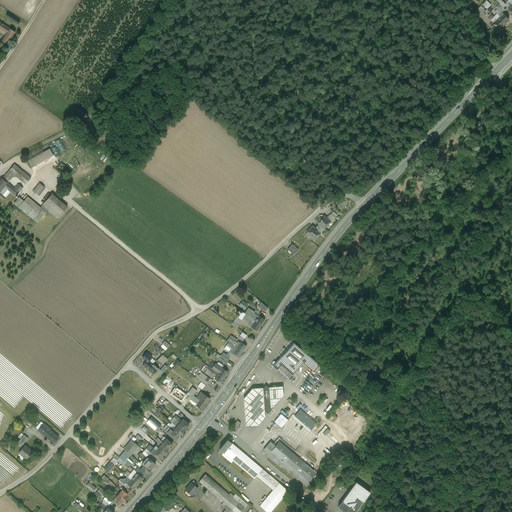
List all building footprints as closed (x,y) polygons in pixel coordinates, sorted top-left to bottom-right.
[(506,6),(501,0),(498,4),(500,6),(501,5),(501,6),(500,6),(503,9),(506,6)] [(485,1),(482,6),(486,10),(490,6),(485,1)] [(500,6),(499,5),(495,9),(497,10),(494,12),(498,16),(502,13),(504,10),(503,9),(500,6)] [(481,7),(474,10),(478,19),(485,16),(481,7)] [(502,13),(498,16),(500,18),(497,21),(503,27),(507,23),(506,22),(508,20),(502,13)] [(20,21),(11,15),(8,18),(18,25),(20,21)] [(497,21),(494,24),(492,23),(489,26),(496,32),(498,30),(499,31),(503,27),(497,21)] [(0,22),(0,30),(6,34),(2,41),(7,45),(15,32),(0,22)] [(52,149),(33,160),(36,166),(56,156),(52,149)] [(16,176),(20,170),(15,166),(4,179),(9,183),(16,176)] [(20,170),(16,176),(27,185),(32,180),(20,170)] [(4,179),(2,177),(0,179),(0,194),(1,193),(9,183),(4,179)] [(16,189),(9,183),(1,193),(7,198),(11,194),(16,198),(24,189),(19,185),(16,189)] [(35,192),(40,196),(45,189),(40,185),(35,192)] [(59,218),(67,208),(52,196),(44,206),(32,197),(23,209),(37,221),(36,222),(40,226),(52,212),(59,218)] [(332,217),(331,216),(327,221),(332,225),(336,220),(332,217)] [(324,218),(321,222),(321,221),(317,225),(319,226),(319,227),(320,227),(318,229),(317,229),(318,230),(316,232),(321,237),(321,236),(325,232),(332,225),(327,221),(324,218)] [(316,232),(313,230),(308,235),(311,238),(311,239),(313,240),(314,241),(314,242),(315,242),(315,243),(316,243),(317,242),(317,241),(321,237),(316,232)] [(299,253),(294,247),(289,253),(295,258),(299,253)] [(248,308),(243,304),(239,308),(245,312),(248,308)] [(269,311),(262,305),(259,310),(266,315),(269,311)] [(255,315),(249,311),(245,316),(246,317),(251,321),(254,316),(255,315)] [(251,321),(246,317),(243,322),(250,326),(249,328),(252,329),(256,324),(251,321)] [(266,322),(260,318),(259,319),(256,324),(262,328),(266,322)] [(242,323),(237,320),(234,325),(239,328),(242,323)] [(262,328),(256,324),(252,329),(258,333),(262,328)] [(236,344),(235,344),(229,341),(227,344),(234,348),(237,350),(240,346),(238,344),(238,345),(236,344)] [(247,349),(241,345),(240,346),(237,350),(243,354),(247,349)] [(294,346),(274,369),(278,373),(282,368),(293,378),(304,366),(310,359),(294,346)] [(243,354),(237,350),(235,353),(234,356),(239,360),(243,354)] [(168,363),(163,359),(158,364),(164,368),(168,363)] [(310,359),(304,366),(314,375),(316,373),(320,368),(310,359)] [(147,364),(143,368),(148,373),(153,368),(149,364),(148,363),(147,364)] [(159,372),(153,367),(153,368),(148,373),(154,378),(159,372)] [(223,371),(216,367),(212,372),(219,377),(225,381),(229,376),(223,371)] [(208,373),(205,377),(212,381),(214,377),(208,373)] [(225,381),(219,377),(217,379),(215,383),(221,387),(225,381)] [(199,379),(198,378),(196,381),(207,388),(209,385),(206,384),(199,379)] [(270,391),(272,412),(274,412),(284,401),(284,390),(270,391)] [(245,403),(246,431),(258,431),(266,422),(264,392),(254,392),(245,403)] [(210,402),(202,396),(198,402),(206,408),(210,402)] [(198,402),(197,402),(195,405),(195,404),(194,406),(198,408),(197,409),(203,413),(206,408),(198,402)] [(317,427),(301,413),(295,420),(307,431),(311,434),(317,427)] [(33,421),(28,417),(22,423),(27,428),(33,421)] [(282,417),(275,425),(282,431),(289,423),(282,417)] [(230,426),(233,423),(227,418),(224,422),(230,426)] [(182,425),(177,420),(175,422),(186,432),(190,428),(184,423),(182,425)] [(161,430),(151,421),(149,424),(159,432),(161,430)] [(175,422),(174,421),(171,426),(172,427),(183,436),(186,432),(175,422)] [(183,436),(172,427),(169,431),(180,440),(183,436)] [(51,433),(45,428),(39,434),(54,447),(59,441),(51,434),(51,433)] [(161,435),(154,428),(152,431),(159,437),(161,435)] [(169,431),(167,428),(166,429),(163,432),(166,434),(166,435),(176,444),(180,440),(169,431)] [(319,437),(321,439),(323,437),(326,440),(330,434),(325,429),(319,437)] [(339,434),(337,435),(346,445),(348,444),(339,434)] [(25,439),(18,446),(22,450),(29,442),(25,439)] [(319,459),(326,451),(315,441),(308,449),(319,459)] [(173,448),(167,442),(166,444),(163,442),(161,444),(163,447),(170,452),(173,448)] [(228,443),(220,453),(224,456),(232,447),(228,443)] [(139,450),(132,444),(124,453),(131,459),(139,450)] [(317,477),(280,446),(276,450),(272,455),(267,450),(264,454),(271,459),(270,461),(280,470),(281,468),(307,489),(308,490),(311,487),(309,486),(317,477)] [(276,450),(271,446),(267,450),(272,455),(276,450)] [(170,452),(163,447),(160,451),(166,456),(170,452)] [(280,487),(232,447),(224,456),(255,483),(257,480),(273,494),(280,487)] [(34,456),(26,449),(19,457),(27,463),(34,456)] [(154,452),(151,450),(148,454),(151,457),(159,464),(163,460),(157,454),(154,452)] [(166,456),(160,451),(159,452),(157,454),(163,460),(166,456)] [(126,467),(119,461),(117,464),(124,470),(126,467)] [(156,468),(148,461),(142,468),(143,470),(150,475),(156,468)] [(114,462),(105,472),(109,476),(112,473),(114,474),(117,471),(114,468),(117,465),(114,462)] [(150,475),(143,470),(140,473),(143,476),(141,480),(144,482),(150,475)] [(140,473),(138,471),(135,475),(137,477),(141,480),(143,476),(140,473)] [(137,477),(134,474),(128,481),(131,484),(138,489),(144,482),(141,480),(137,477)] [(238,505),(206,478),(200,486),(209,493),(205,498),(208,501),(212,496),(225,507),(223,509),(226,511),(225,511),(245,511),(240,508),(240,507),(239,507),(238,505)] [(127,481),(122,487),(126,490),(131,484),(128,481),(127,480),(127,481)] [(120,493),(110,485),(108,484),(106,486),(108,487),(108,488),(117,496),(120,493)] [(138,489),(131,484),(126,490),(126,491),(132,496),(138,489)] [(357,485),(339,510),(341,511),(359,511),(371,495),(357,485)] [(96,492),(89,486),(86,489),(93,496),(96,492)] [(195,490),(192,487),(186,494),(192,499),(198,492),(195,490)] [(273,494),(260,510),(262,511),(275,511),(290,495),(280,487),(273,494)] [(132,496),(126,491),(119,498),(126,503),(132,496)] [(109,500),(103,494),(100,496),(102,498),(106,501),(107,502),(109,500)] [(126,503),(119,498),(116,502),(120,505),(117,507),(120,510),(126,503)] [(245,511),(248,509),(240,502),(238,505),(239,507),(240,507),(240,508),(245,511)]
